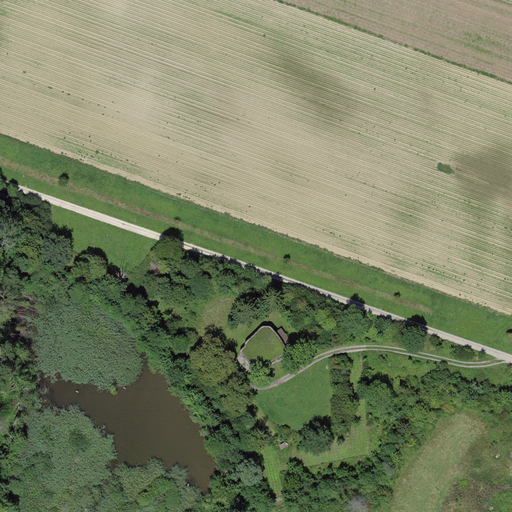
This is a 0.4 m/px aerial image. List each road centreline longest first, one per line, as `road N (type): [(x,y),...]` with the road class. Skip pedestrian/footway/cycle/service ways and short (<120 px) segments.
road 1 (track): [(0,179),(511,357)]
road 2 (track): [(510,357),(466,364),(389,348),(347,349),(284,380),(246,387)]
